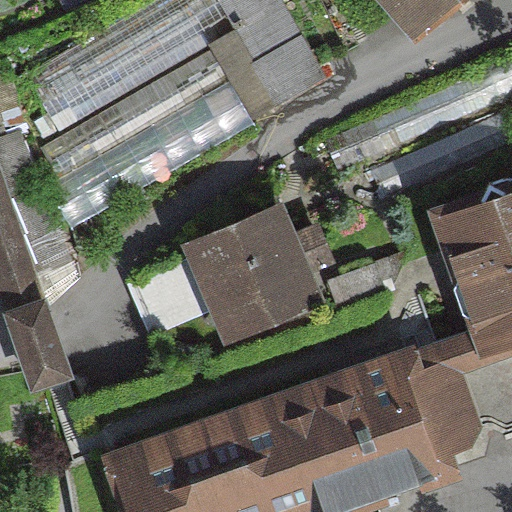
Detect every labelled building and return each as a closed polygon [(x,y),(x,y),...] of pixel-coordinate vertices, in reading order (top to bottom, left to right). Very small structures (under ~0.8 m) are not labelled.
[(230,0),(275,91),(315,71),(279,0),(230,0)] [(454,0),(394,0),(419,30),(454,0)] [(200,3),(30,68),(59,142),(46,147),(69,205),(251,135),(200,3)] [(44,294),(0,164),(0,296),(4,308),(44,294)] [(511,333),(511,197),(447,221),(489,342),(511,333)] [(27,215),(40,267),(69,260),(55,208),(27,215)] [(313,300),(278,215),(194,250),(230,334),(313,300)] [(48,299),(3,314),(13,342),(31,396),(76,381),(59,331),(48,299)] [(414,357),(121,460),(138,511),(346,511),(455,474),(414,357)]
